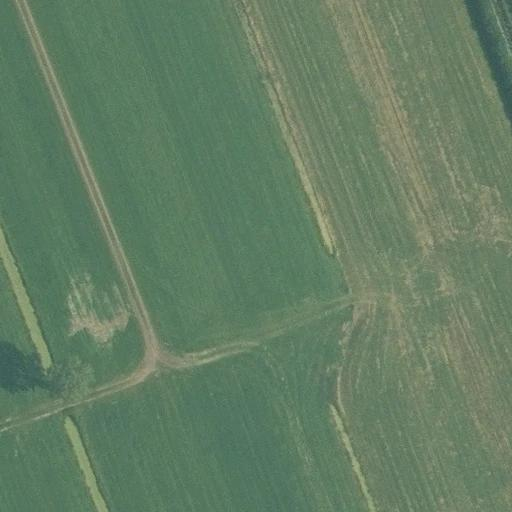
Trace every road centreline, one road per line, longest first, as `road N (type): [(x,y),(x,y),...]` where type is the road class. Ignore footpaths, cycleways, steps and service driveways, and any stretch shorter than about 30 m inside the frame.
road 1 (track): [(19,0),(160,368)]
road 2 (track): [(0,428),(350,301)]
